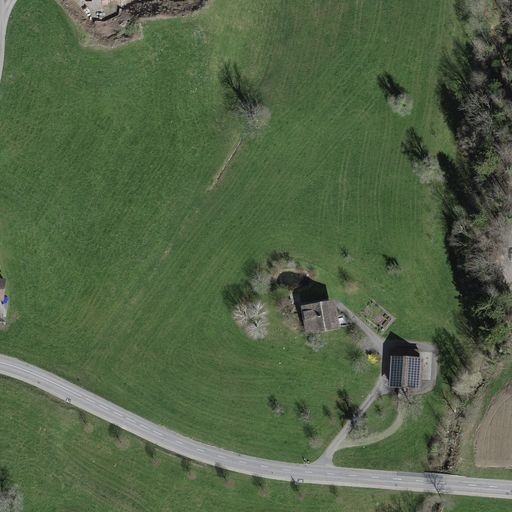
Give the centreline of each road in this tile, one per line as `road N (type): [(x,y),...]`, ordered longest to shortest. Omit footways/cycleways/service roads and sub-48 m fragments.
road 1 (tertiary): [(0,362),(242,462),(511,488)]
road 2 (track): [(340,307),(383,345),(384,379),(321,473)]
